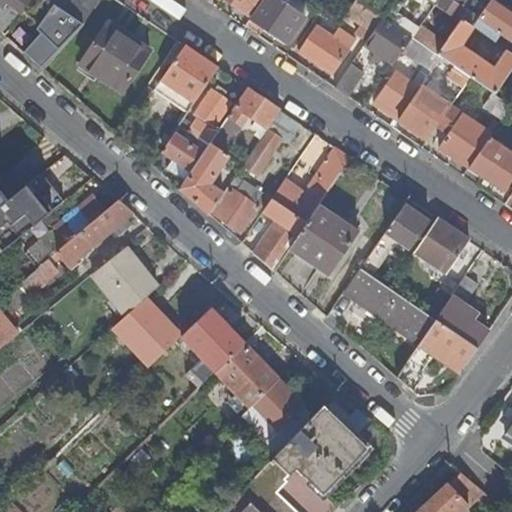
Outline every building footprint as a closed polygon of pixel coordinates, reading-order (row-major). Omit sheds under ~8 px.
[(21,14),(33,2),(30,0),(4,0),(7,2),(10,4),(9,6),(21,14)] [(44,0),(82,25),(98,0),(44,0)] [(255,0),(224,0),(246,15),(255,0)] [(261,0),(250,18),(244,26),(257,34),(262,26),(286,43),(305,16),(281,0),(261,0)] [(330,0),(364,22),(357,34),(366,41),(382,19),(372,12),(353,0),(330,0)] [(389,8),(377,0),(353,0),(372,12),(382,19),(389,8)] [(402,2),(399,0),(394,0),(389,8),(382,19),(411,38),(420,26),(425,20),(427,17),(414,9),(406,21),(395,13),(402,2)] [(438,0),(435,6),(458,22),(460,19),(466,10),(461,6),(464,0),(438,0)] [(511,16),(492,3),(494,0),(474,0),(462,18),(494,41),(500,33),(511,41),(511,16)] [(6,4),(2,8),(0,11),(0,33),(1,34),(18,15),(6,4)] [(71,30),(44,11),(37,20),(46,28),(33,44),(49,57),(71,30)] [(381,56),(392,65),(401,52),(411,38),(382,19),(366,41),(364,44),(373,50),(367,58),(376,64),(381,56)] [(511,55),(506,51),(494,67),(495,71),(458,45),(462,43),(472,27),(460,19),(458,22),(444,43),(436,55),(440,58),(491,93),(494,95),(511,68),(511,55)] [(148,51),(107,23),(79,64),(121,92),(148,51)] [(315,63),(319,66),(332,74),(354,40),(338,29),(333,37),(316,26),(298,51),(315,63)] [(444,43),(420,26),(411,38),(423,46),(436,55),(444,43)] [(372,103),(397,120),(419,87),(440,58),(436,55),(423,46),(411,38),(401,52),(423,66),(411,84),(394,72),(372,103)] [(159,81),(193,103),(216,68),(183,46),(159,81)] [(361,73),(350,65),(334,88),(346,96),(361,73)] [(153,90),(187,112),(193,103),(159,81),(153,90)] [(138,113),(153,90),(147,86),(132,109),(138,113)] [(397,120),(426,140),(435,127),(449,107),(419,87),(397,120)] [(246,116),(266,130),(279,111),(246,88),(209,144),(221,152),(246,116)] [(482,107),(501,120),(510,106),(494,95),(491,93),(482,107)] [(226,110),(206,97),(199,107),(183,132),(186,134),(189,131),(204,141),(226,110)] [(438,147),(468,168),(488,138),(490,135),(449,107),(435,127),(447,135),(438,147)] [(279,111),(266,130),(282,141),(288,145),(301,126),(279,111)] [(257,178),(282,141),(266,130),(242,167),(241,168),(257,178)] [(162,153),(190,172),(202,154),(174,135),(162,153)] [(511,179),(511,154),(488,138),(468,168),(503,192),(511,179)] [(208,185),(227,156),(221,152),(209,144),(207,147),(202,154),(190,172),(178,189),(208,215),(210,213),(222,195),(208,185)] [(275,221),(253,255),(272,271),(288,248),(317,205),(349,159),(335,150),(317,177),(318,178),(304,198),(282,182),(262,212),(275,221)] [(0,236),(8,246),(62,202),(40,175),(12,197),(0,206),(0,236)] [(259,196),(234,178),(222,195),(210,213),(238,233),(257,207),(253,205),(259,196)] [(0,206),(12,197),(0,181),(0,206)] [(126,218),(131,213),(117,201),(0,297),(0,347),(19,332),(7,317),(35,292),(50,281),(49,279),(58,271),(53,265),(60,258),(68,267),(112,230),(117,236),(131,224),(126,218)] [(358,232),(317,205),(288,248),(329,276),(358,232)] [(428,222),(403,205),(359,269),(365,273),(369,268),(371,270),(387,246),(391,249),(396,241),(409,250),(428,222)] [(446,274),(468,241),(436,219),(413,251),(446,274)] [(90,274),(124,315),(143,299),(156,287),(123,247),(90,274)] [(343,293),(418,345),(435,320),(422,312),(388,289),(365,273),(359,269),(343,293)] [(459,313),(466,302),(477,286),(464,276),(452,294),(435,320),(476,349),(487,333),(472,322),(459,313)] [(440,286),(422,312),(435,320),(452,294),(440,286)] [(180,337),(143,299),(124,315),(112,326),(149,366),(179,338),(180,337)] [(479,311),(466,302),(459,313),(472,322),(479,311)] [(244,344),(209,310),(180,337),(179,338),(215,373),(244,344)] [(459,374),(476,349),(435,320),(418,345),(459,374)] [(279,380),(244,344),(215,373),(250,409),(254,405),(279,380)] [(304,405),(279,380),(254,405),(279,430),(304,405)] [(367,448),(322,405),(238,494),(249,503),(258,511),(296,511),(277,493),(287,482),(285,480),(296,468),(323,493),(367,448)] [(463,511),(484,493),(460,473),(418,511),(463,511)] [(258,511),(249,503),(240,511),(258,511)]
